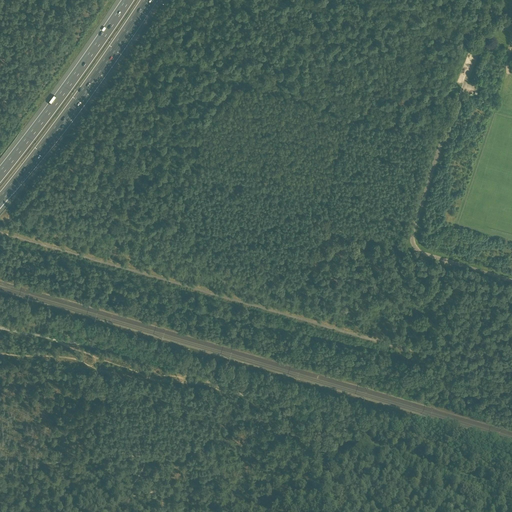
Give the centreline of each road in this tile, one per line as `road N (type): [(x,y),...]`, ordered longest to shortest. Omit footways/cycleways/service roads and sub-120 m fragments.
road 1 (track): [(371,339),(395,271),(391,244),(130,172),(103,227),(41,211)]
road 2 (unclassified): [(511,280),(422,253),(412,241),(485,33),(511,26)]
road 3 (track): [(404,349),(302,335),(112,290),(75,297)]
road 4 (motorway): [(0,200),(147,0)]
road 5 (motorway): [(128,0),(0,173)]
road 6 (track): [(210,383),(151,378),(50,338)]
